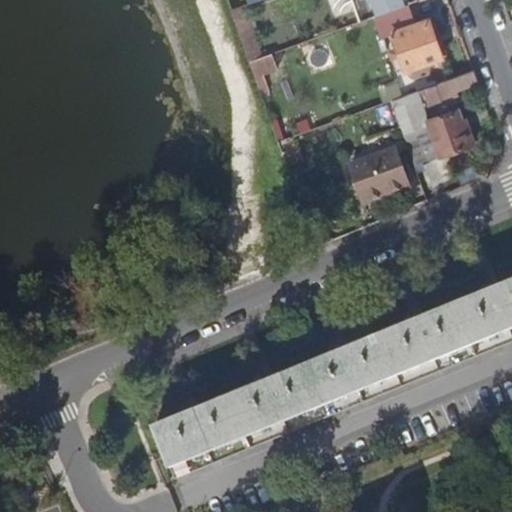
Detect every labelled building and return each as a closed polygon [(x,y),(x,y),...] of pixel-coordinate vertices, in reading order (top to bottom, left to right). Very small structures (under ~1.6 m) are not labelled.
[(285,10),(281,0),(257,0),(254,1),(266,34),(281,29),(275,13),(285,10)] [(407,3),(405,0),(353,0),(361,20),(373,16),(407,3)] [(378,30),(411,18),(407,3),(373,16),(378,30)] [(391,32),(413,24),(411,18),(378,30),(380,36),(391,32)] [(442,57),(428,18),(413,24),(391,32),(405,70),(442,57)] [(276,69),(270,54),(248,62),(253,77),(276,69)] [(440,101),(439,97),(478,83),(473,69),(389,100),(413,166),(473,144),(466,124),(462,125),(457,110),(414,125),(409,111),(440,101)] [(407,187),(393,149),(348,166),(354,181),(364,178),(372,200),(407,187)] [(372,200),(364,178),(354,181),(362,203),(372,200)] [(328,241),(317,209),(303,214),(314,246),(328,241)] [(174,468),(511,333),(511,288),(158,429),(174,468)]
